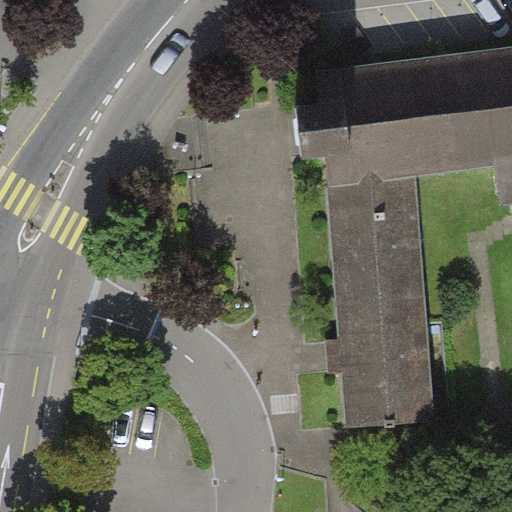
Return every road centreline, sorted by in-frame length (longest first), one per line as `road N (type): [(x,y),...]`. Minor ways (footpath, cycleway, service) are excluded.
road 1 (unclassified): [(245,511),(246,448),(227,402),(199,369),(160,339),(9,276)]
road 2 (primary): [(191,0),(118,87),(9,276)]
